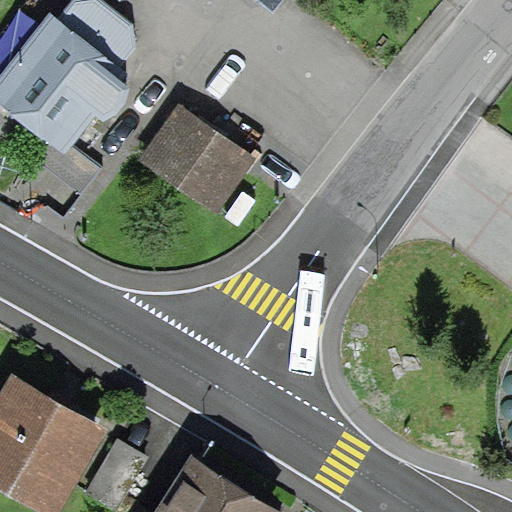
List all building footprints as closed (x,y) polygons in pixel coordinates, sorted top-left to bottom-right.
[(50,24),(0,87),(33,113),(36,127),(46,134),(64,137),(90,103),(102,113),(121,95),(126,82),(108,69),(129,43),(127,24),(96,0),(84,0),(75,1),(56,28),(50,24)] [(203,99),(229,120),(237,126),(243,118),(256,102),(269,112),(287,89),(238,50),(203,99)] [(243,118),(237,126),(229,120),(217,136),(179,109),(147,155),(215,203),(263,133),(243,118)] [(0,472),(7,477),(2,486),(47,511),(95,428),(14,381),(0,405),(0,472)] [(119,439),(88,489),(116,507),(145,456),(119,439)] [(273,511),(194,462),(162,511),(273,511)]
